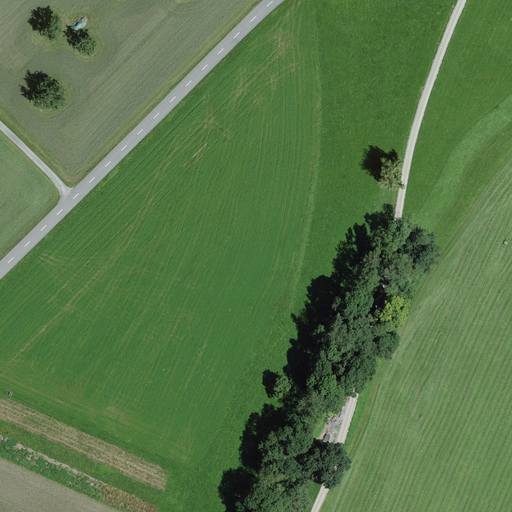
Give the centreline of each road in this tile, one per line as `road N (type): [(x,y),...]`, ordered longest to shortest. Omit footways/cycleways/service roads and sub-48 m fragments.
road 1 (track): [(463,0),(420,114),(378,310),(315,511)]
road 2 (tertiary): [(274,0),(0,270)]
